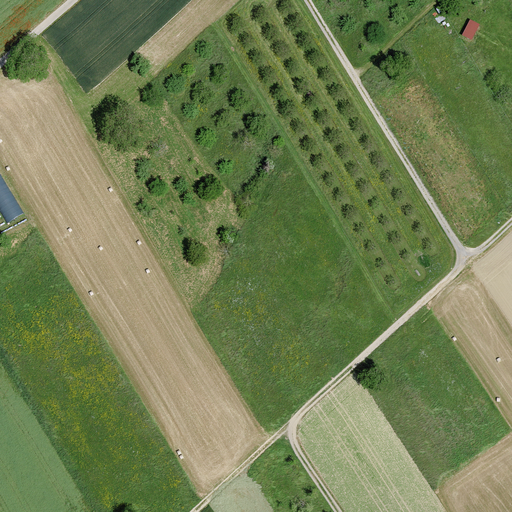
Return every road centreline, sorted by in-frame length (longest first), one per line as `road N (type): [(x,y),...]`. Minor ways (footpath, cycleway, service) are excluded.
road 1 (track): [(511,221),(191,511)]
road 2 (track): [(307,0),(466,260)]
